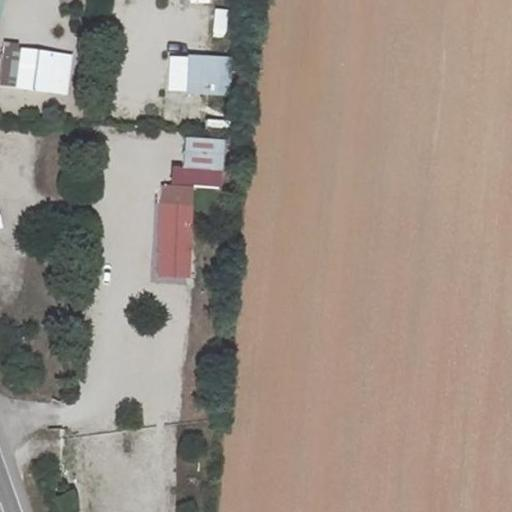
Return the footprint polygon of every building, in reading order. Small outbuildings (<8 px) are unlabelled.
[(0,84),(47,91),(52,55),(5,49),(0,82),(0,84)] [(63,94),(68,57),(52,55),(47,91),(63,94)] [(186,91),(187,60),(170,59),(168,91),(186,91)] [(226,93),(228,62),(187,60),(186,91),(226,93)] [(170,123),(171,111),(147,108),(145,120),(170,123)] [(0,184),(12,186),(17,141),(0,139),(0,184)] [(187,257),(189,207),(190,207),(191,189),(162,187),(160,255),(187,257)] [(186,276),(187,257),(160,255),(159,275),(186,276)] [(180,382),(166,383),(167,417),(182,417),(180,382)]
